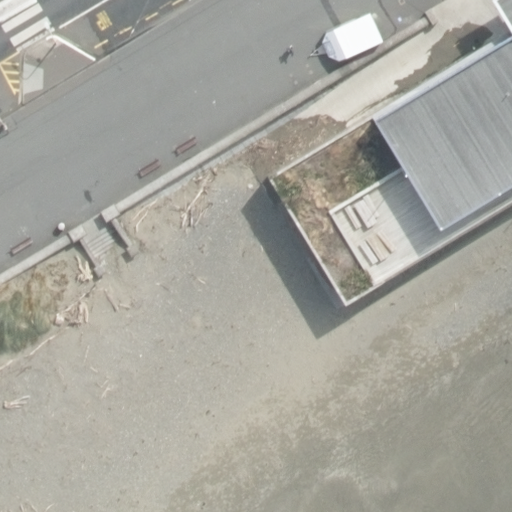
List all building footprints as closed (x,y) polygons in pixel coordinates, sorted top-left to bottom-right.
[(511,0),(493,0),(489,2),(509,35),(266,179),(344,308),(450,243),(442,231),(511,187),(511,0)] [(139,146),(160,176),(233,125),(212,95),(139,146)] [(0,191),(0,241),(1,243),(44,214),(19,178),(0,191)] [(46,259),(92,324),(126,301),(83,235),(46,259)] [(92,324),(46,259),(23,275),(67,341),(92,324)] [(0,458),(56,425),(0,331),(0,458)]
